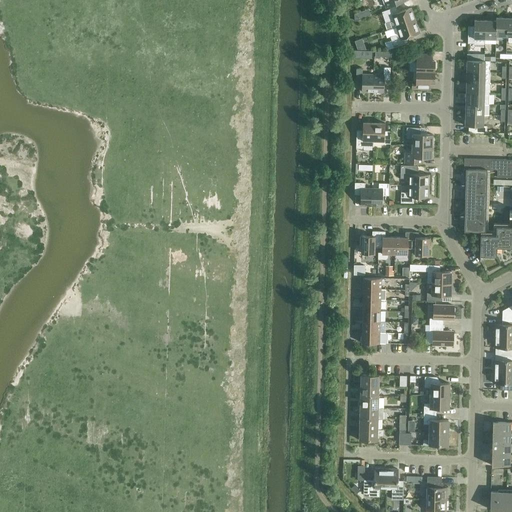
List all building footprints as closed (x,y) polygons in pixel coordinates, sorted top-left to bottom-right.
[(385,30),(414,20),(410,8),(396,12),(394,7),(381,11),(385,22),(384,25),(385,30)] [(506,36),(506,18),(495,17),(495,20),(496,20),(495,35),(506,36)] [(414,20),(385,30),(387,35),(390,36),(393,47),(407,43),(405,37),(419,32),(414,20)] [(474,38),(484,38),(485,20),(474,20),(473,26),(467,26),(467,42),(474,42),(474,38)] [(496,20),(495,20),(485,20),(484,38),(495,38),(495,35),(496,20)] [(416,71),(434,71),(434,60),(429,60),(429,54),(413,54),(413,60),(416,61),(416,71)] [(484,60),(472,60),(466,60),(466,71),(484,71),(484,60)] [(372,74),(372,91),(383,92),(383,81),(389,81),(390,67),(383,67),(383,74),(372,74)] [(372,91),(372,74),(362,74),(362,68),(356,68),(355,80),(361,80),(361,91),(372,91)] [(433,83),(434,71),(416,71),(415,81),(411,81),(412,88),(427,88),(427,82),(433,83)] [(484,82),(484,71),(466,71),(466,82),(484,82)] [(483,93),(484,82),(466,82),(465,93),(483,93)] [(483,104),(483,93),(465,93),(465,103),(483,104)] [(488,104),(483,104),(465,103),(465,114),(483,115),(488,115),(488,104)] [(483,125),(483,115),(465,114),(465,125),(468,125),(468,132),(486,132),(486,125),(483,125)] [(373,140),(373,122),(362,122),(362,130),(356,130),(356,148),(362,148),(362,146),(373,146),(373,140)] [(373,122),(373,140),(383,141),(383,143),(390,143),(390,131),(384,131),(384,123),(373,122)] [(412,145),(431,146),(432,134),(420,133),(420,127),(406,127),(406,138),(412,138),(412,145)] [(431,158),(431,146),(412,145),(411,152),(404,152),(404,163),(419,163),(419,157),(431,158)] [(511,159),(464,158),(463,169),(465,169),(465,179),(463,179),(462,179),(461,180),(460,182),(460,184),(460,186),(462,188),(463,189),(465,189),(464,210),(462,210),(461,211),(459,212),(459,214),(459,216),(460,218),(462,219),(464,220),(464,231),(480,231),(480,234),(479,255),(496,255),(496,246),(511,247),(511,238),(511,237),(511,159)] [(408,185),(428,186),(429,174),(417,173),(417,165),(400,165),(400,178),(408,178),(408,185)] [(371,205),(371,188),(364,188),(364,182),(354,182),(354,194),(360,194),(360,205),(371,205)] [(371,188),(371,205),(382,206),(382,195),(388,195),(388,183),(378,183),(378,188),(371,188)] [(428,197),(428,186),(408,185),(408,192),(400,192),(400,202),(413,203),(413,197),(428,197)] [(378,247),(378,231),(372,230),(372,235),(360,235),(360,244),(361,244),(361,253),(374,253),(374,247),(378,247)] [(394,253),(395,237),(385,236),(385,231),(378,231),(378,247),(378,258),(385,259),(387,257),(387,253),(394,253)] [(411,248),(411,232),(405,231),(405,237),(395,237),(394,253),(407,254),(407,247),(411,248)] [(411,232),(411,248),(415,248),(414,254),(428,255),(428,246),(429,246),(429,237),(418,237),(418,232),(411,232)] [(356,256),(356,265),(364,265),(364,257),(356,256)] [(425,258),(411,258),(410,266),(425,267),(425,258)] [(439,265),(430,264),(427,264),(427,276),(432,276),(432,283),(450,283),(450,271),(439,271),(439,265)] [(384,275),(393,275),(393,270),(391,270),(392,265),(385,265),(384,275)] [(363,288),(380,289),(381,278),(363,277),(363,288)] [(403,291),(388,290),(388,280),(384,280),(384,295),(403,296),(403,291)] [(450,295),(450,283),(432,283),(431,288),(426,288),(426,300),(438,301),(439,294),(450,295)] [(380,299),(380,289),(363,288),(362,299),(380,299)] [(511,295),(510,297),(511,300),(511,304),(502,310),(511,316),(511,295)] [(380,310),(380,299),(362,299),(362,310),(380,310)] [(360,309),(360,300),(352,300),(352,308),(360,309)] [(384,311),(404,312),(404,302),(385,301),(384,311)] [(429,324),(443,325),(443,319),(453,319),(453,305),(433,304),(433,318),(429,318),(429,324)] [(379,321),(380,310),(362,310),(362,321),(379,321)] [(511,316),(502,310),(501,324),(494,323),(493,335),(511,335),(511,316)] [(379,332),(379,321),(362,321),(361,331),(379,332)] [(442,331),(443,325),(429,324),(429,331),(425,331),(424,343),(432,343),(432,344),(452,345),(452,331),(442,331)] [(385,332),(379,332),(361,331),(361,342),(385,343),(385,332)] [(511,335),(493,335),(493,347),(495,347),(495,353),(511,353),(511,335)] [(484,338),(484,347),(493,347),(492,338),(484,338)] [(511,360),(511,353),(495,353),(495,359),(493,359),(492,371),(511,371),(511,360)] [(423,380),(423,366),(411,366),(411,380),(423,380)] [(511,371),(492,371),(492,383),(500,383),(500,389),(511,389),(511,371)] [(360,385),(378,386),(378,375),(360,374),(360,385)] [(429,395),(449,395),(449,383),(436,383),(436,376),(424,376),(424,387),(429,387),(429,395)] [(378,397),(378,386),(360,385),(360,396),(378,397)] [(411,397),(422,396),(422,386),(411,386),(411,397)] [(448,408),(449,395),(429,395),(429,403),(423,403),(423,413),(435,413),(435,408),(448,408)] [(377,407),(378,397),(360,396),(359,407),(377,407)] [(414,411),(409,411),(409,421),(416,421),(416,416),(422,416),(422,404),(414,404),(414,411)] [(383,407),(377,407),(359,407),(359,418),(377,418),(383,418),(383,407)] [(435,419),(435,413),(423,413),(423,424),(428,424),(428,432),(448,432),(448,420),(435,419)] [(377,429),(377,418),(359,418),(359,429),(377,429)] [(492,433),(510,433),(510,422),(492,421),(492,433)] [(382,429),(377,429),(359,429),(359,440),(377,440),(377,435),(382,435),(382,429)] [(447,445),(448,432),(428,432),(428,440),(422,440),(422,445),(428,445),(428,444),(447,445)] [(510,444),(510,433),(492,433),(492,443),(510,444)] [(509,454),(510,444),(492,443),(491,454),(509,454)] [(509,466),(509,454),(491,454),(491,465),(509,466)] [(385,488),(386,468),(374,468),(374,480),(363,479),(363,493),(368,493),(368,496),(378,496),(379,488),(385,488)] [(386,468),(385,488),(391,488),(391,499),(402,499),(403,480),(397,480),(397,468),(386,468)] [(426,499),(446,499),(446,487),(441,487),(441,477),(427,476),(426,499)] [(505,510),(506,492),(490,491),(490,509),(505,510)] [(446,511),(446,499),(426,499),(425,511),(440,511),(446,511)]
